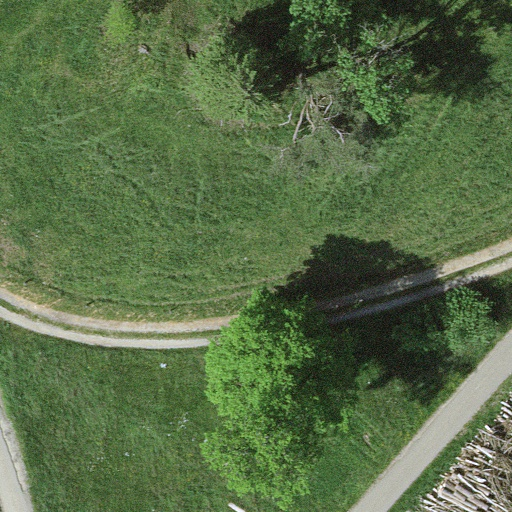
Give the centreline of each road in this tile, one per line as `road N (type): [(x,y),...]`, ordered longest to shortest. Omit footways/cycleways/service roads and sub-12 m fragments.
road 1 (track): [(0,296),(53,326),(169,335),(334,309),(511,251)]
road 2 (unclassified): [(511,350),(366,511)]
